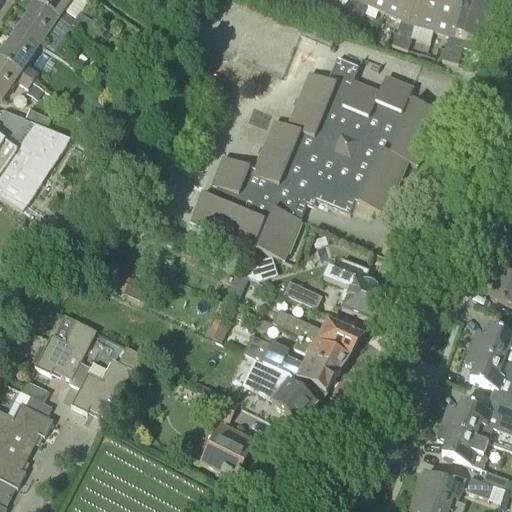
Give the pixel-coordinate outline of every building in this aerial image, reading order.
[(40,0),(36,7),(71,32),(72,30),(88,40),(96,28),(80,17),(75,23),(65,16),(76,0),(40,0)] [(175,0),(168,0),(164,7),(174,13),(181,3),(175,0)] [(368,10),(384,17),(391,0),(350,0),(353,2),(340,25),(354,32),(368,10)] [(391,49),(407,55),(416,31),(432,36),(443,0),(391,0),(384,17),(400,25),(391,49)] [(443,0),(432,36),(448,40),(442,64),(457,69),(462,52),(481,58),(484,47),(481,46),(493,6),(480,3),(481,0),(443,0)] [(65,40),(71,32),(36,7),(17,34),(40,51),(53,32),(65,40)] [(157,15),(150,25),(161,32),(168,22),(157,15)] [(113,38),(115,38),(117,38),(119,37),(121,35),(122,33),(122,30),(122,28),(121,26),(119,25),(117,24),(115,23),(113,24),(110,25),(109,27),(108,29),(108,31),(108,33),(109,35),(111,37),(113,38)] [(303,29),(303,31),(299,40),(329,53),(334,42),(303,29)] [(27,70),(40,51),(17,34),(0,58),(0,61),(34,85),(38,78),(27,70)] [(28,94),(34,85),(0,61),(0,102),(2,104),(15,85),(28,94)] [(190,227),(205,233),(284,266),(298,231),(307,209),(314,206),(350,220),(355,207),(385,220),(407,167),(416,170),(427,144),(428,144),(429,143),(428,143),(439,116),(408,103),(413,93),(385,81),(379,97),(353,87),(359,72),(336,63),(330,78),(335,80),(332,87),(309,78),(298,105),(297,104),(297,105),(298,106),(287,131),(274,126),(263,152),(262,152),(262,153),(262,154),(254,174),(223,162),(208,197),(203,195),(190,227)] [(33,88),(26,97),(37,105),(43,95),(33,88)] [(24,125),(47,134),(51,123),(29,113),(24,125)] [(47,134),(24,125),(2,116),(0,119),(0,200),(22,216),(43,230),(48,222),(27,208),(70,143),(47,134)] [(149,157),(145,155),(119,145),(111,163),(141,176),(149,157)] [(53,217),(46,227),(59,235),(66,225),(53,217)] [(112,221),(109,228),(117,232),(121,225),(112,221)] [(328,250),(326,242),(314,245),(316,253),(328,250)] [(511,280),(511,251),(509,250),(499,276),(511,280)] [(368,275),(341,264),(336,277),(327,274),(323,284),(343,293),(339,302),(345,305),(341,314),(374,328),(381,310),(385,312),(388,303),(385,302),(387,298),(378,294),(379,293),(363,287),(368,275)] [(0,302),(8,312),(26,297),(6,272),(0,277),(0,302)] [(511,280),(499,276),(490,302),(511,310),(511,280)] [(150,290),(129,280),(122,296),(142,306),(150,290)] [(322,302),(289,286),(283,299),(316,314),(322,302)] [(235,310),(241,296),(231,292),(225,306),(235,310)] [(31,303),(24,317),(40,326),(48,311),(31,303)] [(14,315),(22,318),(27,308),(20,304),(14,315)] [(278,316),(272,328),(298,340),(349,363),(364,342),(326,325),(322,335),(278,316)] [(271,329),(259,324),(254,333),(266,339),(271,329)] [(53,376),(71,385),(80,367),(96,336),(75,325),(65,346),(51,339),(35,371),(51,380),(53,376)] [(476,340),(470,355),(511,370),(511,339),(489,331),(485,343),(476,340)] [(250,339),(246,359),(256,361),(260,341),(250,339)] [(306,361),(340,377),(349,363),(298,340),(292,354),(307,360),(306,361)] [(293,382),(326,397),(340,377),(306,361),(302,370),(284,362),(287,356),(271,349),(271,350),(262,368),(293,382)] [(80,367),(71,385),(81,390),(71,410),(87,418),(89,414),(107,424),(141,359),(126,352),(118,367),(112,364),(101,385),(87,378),(90,372),(80,367)] [(469,385),(502,397),(511,372),(511,370),(470,355),(465,369),(474,372),(469,385)] [(317,410),(326,397),(293,382),(289,387),(280,396),(273,391),(245,376),(239,388),(264,401),(299,431),(317,410)] [(43,408),(43,407),(49,397),(28,386),(21,397),(30,402),(30,401),(43,408)] [(229,426),(237,409),(202,392),(194,408),(229,426)] [(44,442),(53,426),(46,422),(52,412),(43,407),(43,408),(30,401),(30,402),(25,411),(20,409),(13,423),(0,415),(0,441),(31,457),(40,440),(44,442)] [(511,412),(504,410),(500,420),(461,406),(457,418),(448,415),(443,429),(488,446),(492,433),(511,440),(511,412)] [(219,429),(199,467),(235,485),(254,446),(219,429)] [(443,429),(437,444),(446,447),(441,459),(481,474),(486,461),(483,459),(488,446),(443,429)] [(22,475),(31,457),(0,441),(0,497),(8,502),(14,491),(17,493),(26,477),(22,475)] [(486,476),(482,486),(492,490),(504,495),(508,484),(486,476)] [(415,504),(435,511),(454,511),(457,505),(462,492),(433,481),(424,478),(415,504)] [(492,490),(482,486),(470,482),(465,496),(488,504),(492,490)] [(2,511),(3,511),(8,502),(0,497),(0,511),(2,511)]
